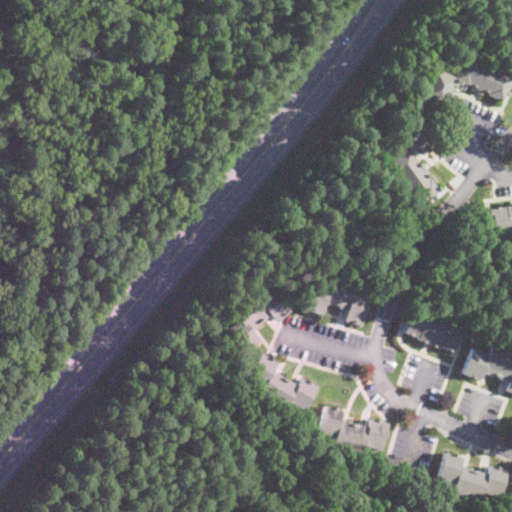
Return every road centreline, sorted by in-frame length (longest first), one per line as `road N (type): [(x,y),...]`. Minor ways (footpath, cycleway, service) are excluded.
road 1 (primary): [(379,0),(282,131),(0,461)]
road 2 (residential): [(511,449),(423,412),(385,383),(377,359),(403,273),(511,133)]
